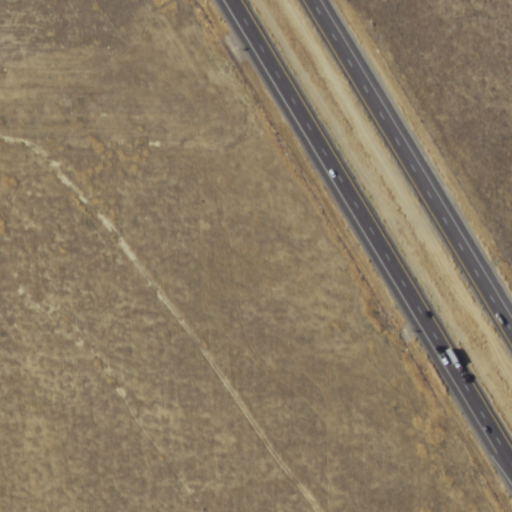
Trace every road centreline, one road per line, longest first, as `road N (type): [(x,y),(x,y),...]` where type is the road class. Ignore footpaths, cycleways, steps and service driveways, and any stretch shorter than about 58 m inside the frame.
road 1 (motorway): [(241,0),(511,447)]
road 2 (motorway): [(511,311),(324,0)]
